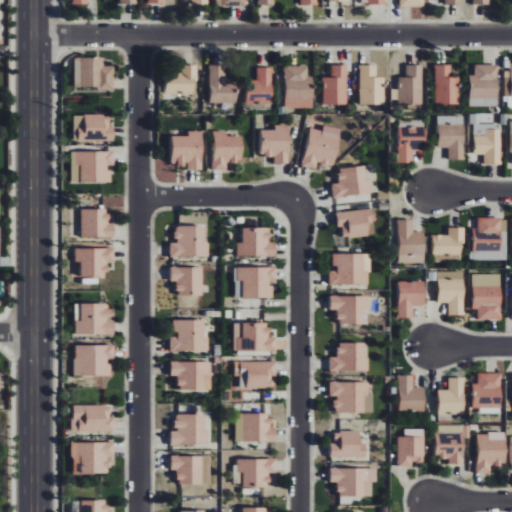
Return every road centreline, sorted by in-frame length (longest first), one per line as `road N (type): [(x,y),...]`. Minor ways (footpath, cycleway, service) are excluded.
road 1 (tertiary): [(27,0),(31,511)]
road 2 (residential): [(28,33),(511,34)]
road 3 (residential): [(138,511),(138,36)]
road 4 (residential): [(299,511),(295,203),(135,192)]
